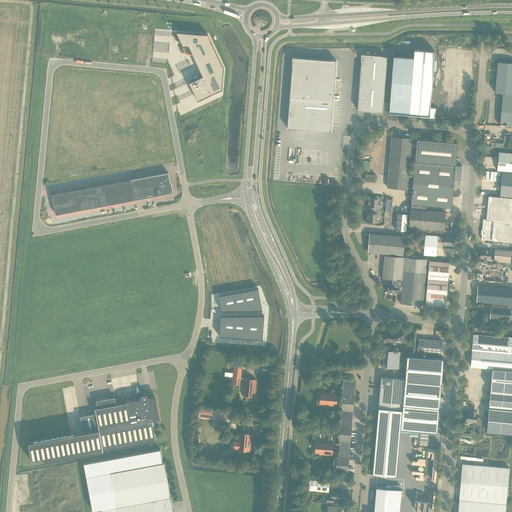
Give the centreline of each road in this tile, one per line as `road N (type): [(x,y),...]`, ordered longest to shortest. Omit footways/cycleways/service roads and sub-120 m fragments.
road 1 (unclassified): [(188,204),(163,74),(64,61),(50,70),(38,223),(51,230),(141,213)]
road 2 (unclassified): [(372,316),(373,296),(343,234),(354,135),(375,122),(464,133)]
road 3 (unclassified): [(186,357),(21,386),(9,511)]
road 4 (primary): [(275,28),(511,13)]
road 5 (primary): [(511,5),(277,17)]
road 6 (unclassified): [(372,316),(355,511)]
road 7 (unclassified): [(464,133),(474,157),(459,323)]
road 8 (unclassified): [(443,511),(459,323)]
road 9 (primary): [(291,344),(278,511)]
road 10 (primary): [(256,36),(245,196)]
road 11 (primary): [(254,195),(265,36)]
road 12 (unclassified): [(189,511),(173,420),(186,357)]
road 13 (unclassified): [(186,357),(202,298),(188,204)]
road 14 (primary): [(245,196),(288,311)]
road 15 (primary): [(295,307),(254,195)]
